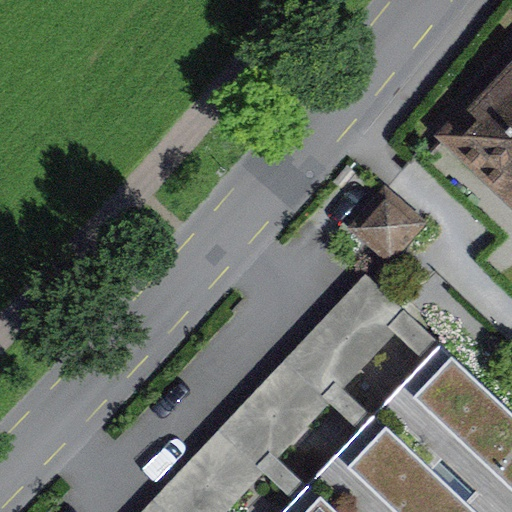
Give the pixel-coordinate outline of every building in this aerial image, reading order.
[(511,81),(454,142),(511,197),(511,81)] [(384,180),(347,225),(391,261),(428,217),(384,180)] [(375,404),(488,511),(511,511),(511,404),(441,336),(375,404)] [(488,511),(375,404),(309,474),(348,511),(488,511)] [(348,511),(309,474),(271,511),(348,511)]
